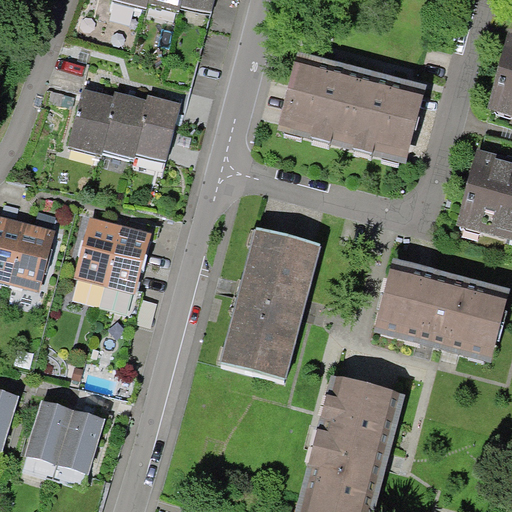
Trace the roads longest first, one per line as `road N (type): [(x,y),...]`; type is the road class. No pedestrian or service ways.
road 1 (residential): [(218,170),(424,223),(485,0)]
road 2 (residential): [(218,170),(125,511)]
road 3 (residential): [(66,0),(0,167)]
road 4 (residential): [(263,0),(218,170)]
